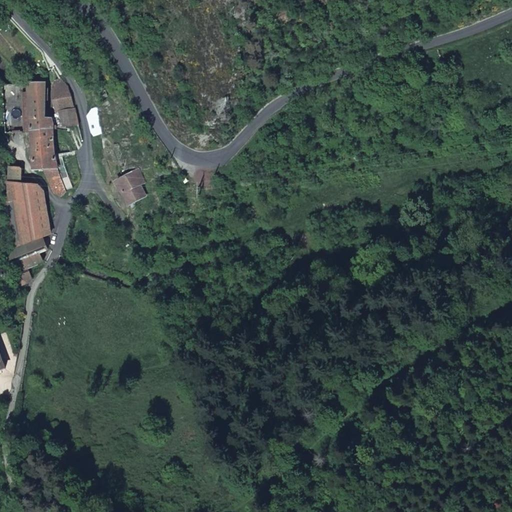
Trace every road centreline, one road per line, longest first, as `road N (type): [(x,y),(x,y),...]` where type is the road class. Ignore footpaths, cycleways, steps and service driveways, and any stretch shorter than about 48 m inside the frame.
road 1 (unclassified): [(1,0),(79,94),(86,138),(86,184),(60,216),(54,252),(30,291),(16,391),(3,424),(18,511)]
road 2 (tertiary): [(74,0),(111,38),(179,152),(197,160),(219,158),(283,99),(327,78),(511,12)]
road 3 (track): [(174,511),(482,313),(511,302)]
